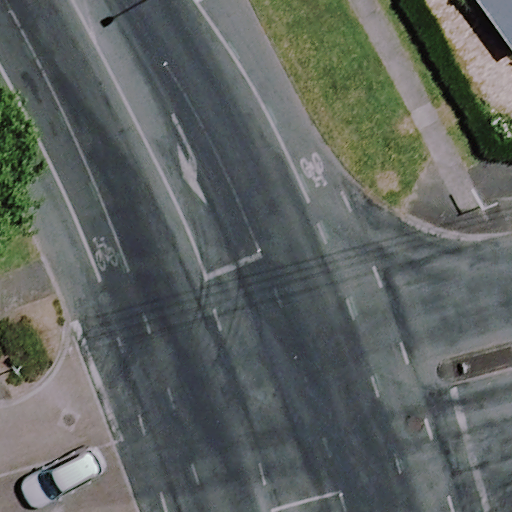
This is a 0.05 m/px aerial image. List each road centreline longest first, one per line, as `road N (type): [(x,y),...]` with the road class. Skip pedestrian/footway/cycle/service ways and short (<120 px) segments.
road 1 (secondary): [(260,407),(203,315),(62,0)]
road 2 (residential): [(260,407),(0,475)]
road 3 (residential): [(511,354),(260,407)]
